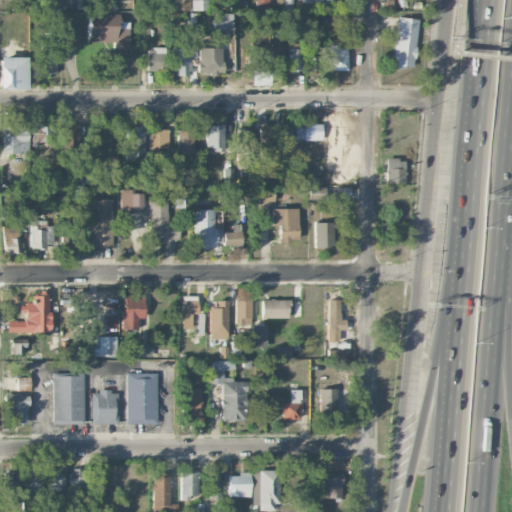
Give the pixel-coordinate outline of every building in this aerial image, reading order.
[(115,8),(115,0),(106,0),(106,7),(115,8)] [(172,0),(173,10),(190,10),(189,0),(172,0)] [(191,0),(192,10),(209,10),(208,0),(191,0)] [(269,0),(251,0),(251,9),(269,9),(269,0)] [(292,11),(292,0),(285,0),(284,11),(292,11)] [(118,14),(88,13),(87,41),(113,42),(113,48),(127,49),(128,22),(118,22),(118,14)] [(233,14),(213,13),(213,29),(232,29),(233,14)] [(392,67),(413,69),(418,19),(397,17),(392,67)] [(62,46),(78,47),(78,28),(62,27),(62,46)] [(306,55),(318,55),(318,40),(306,40),(306,55)] [(270,74),(284,74),(284,43),(270,44),(270,74)] [(301,71),(301,43),(288,43),(288,71),(301,71)] [(41,74),(55,74),(54,45),(40,45),(41,74)] [(266,46),(251,47),(252,71),(266,71),(266,46)] [(331,71),(347,71),(346,46),(331,46),(331,71)] [(165,48),(146,48),(146,70),(165,70),(165,48)] [(197,48),(198,74),(222,74),(222,48),(197,48)] [(176,75),(190,75),(190,62),(189,62),(189,49),(171,49),(170,68),(176,68),(176,75)] [(318,55),(309,56),(309,71),(318,71),(318,55)] [(0,89),(26,90),(26,57),(0,57),(0,89)] [(294,124),(295,140),(321,140),(321,123),(294,124)] [(273,124),(260,124),(259,151),(272,151),(273,124)] [(292,124),(278,124),(278,150),(291,150),(292,124)] [(61,125),(60,151),(78,151),(78,126),(61,125)] [(205,125),(206,152),(224,151),(223,125),(205,125)] [(50,126),(31,126),(31,144),(50,144),(50,126)] [(125,126),(126,160),(144,160),(143,126),(125,126)] [(1,153),(28,154),(28,127),(1,127),(1,153)] [(168,129),(149,128),(148,152),(167,152),(168,129)] [(236,128),(249,129),(250,132),(252,133),(252,165),(236,165),(236,128)] [(193,130),(177,130),(177,157),(192,157),(193,130)] [(103,166),(114,167),(116,155),(104,153),(103,166)] [(403,183),(403,159),(385,159),(386,184),(403,183)] [(349,200),(349,187),(335,187),(335,200),(349,200)] [(258,202),(274,201),(274,188),(258,188),(258,202)] [(143,212),(142,193),(134,194),(134,189),(120,190),(120,212),(143,212)] [(113,199),(91,199),(90,247),(112,247),(113,199)] [(166,224),(167,199),(149,199),(148,242),(177,242),(177,224),(166,224)] [(296,208),(271,209),(271,226),(278,225),(278,242),(297,242),(296,208)] [(213,210),(193,209),(192,244),(215,245),(215,238),(221,238),(221,229),(213,229),(213,210)] [(53,243),(54,226),(46,226),(46,220),(30,220),(30,249),(46,249),(46,243),(53,243)] [(332,222),(313,223),(314,249),(333,248),(332,222)] [(60,253),(80,254),(80,227),(61,226),(60,253)] [(3,255),(18,254),(17,227),(2,228),(3,255)] [(6,332),(48,332),(48,294),(31,294),(31,304),(21,304),(21,322),(6,322),(6,332)] [(143,296),(123,296),(122,329),(137,329),(137,319),(143,319),(143,296)] [(191,328),(191,313),(197,313),(197,296),(181,296),(181,329),(191,328)] [(287,318),(287,299),(261,299),(261,318),(287,318)] [(227,339),(227,301),(216,300),(216,308),(209,308),(208,338),(227,339)] [(250,300),(235,300),(235,324),(250,324),(250,300)] [(345,319),(339,319),(340,300),(327,300),(326,341),(344,342),(345,319)] [(266,326),(252,325),(252,347),(265,347),(266,326)] [(115,336),(90,337),(91,357),(116,356),(115,336)] [(27,354),(27,343),(14,342),(13,353),(27,354)] [(150,356),(151,344),(139,344),(139,356),(150,356)] [(289,346),(277,347),(277,359),(290,359),(289,346)] [(244,420),(245,382),(231,381),(231,378),(223,378),(223,361),(207,361),(207,384),(220,384),(219,420),(244,420)] [(126,424),(157,424),(156,373),(125,373),(126,424)] [(83,424),(83,375),(52,374),(51,424),(83,424)] [(29,390),(29,377),(16,378),(16,391),(29,390)] [(200,388),(184,388),(183,415),(200,416),(200,388)] [(335,388),(318,388),(319,420),(335,420),(335,388)] [(280,420),(299,419),(299,390),(288,390),(289,403),(280,403),(280,420)] [(91,424),(117,424),(116,391),(91,391),(91,424)] [(27,394),(5,394),(5,424),(26,424),(27,394)] [(26,493),(40,493),(39,468),(24,468),(26,493)] [(47,492),(61,492),(62,469),(47,468),(47,492)] [(69,486),(87,487),(87,468),(69,468),(69,486)] [(3,469),(2,492),(17,493),(19,469),(3,469)] [(258,511),(277,510),(276,470),(257,471),(258,511)] [(198,495),(197,471),(179,472),(180,500),(190,500),(190,496),(198,495)] [(220,472),(209,472),(210,499),(220,498),(220,472)] [(341,499),(342,474),(323,473),(322,498),(341,499)] [(151,510),(168,510),(168,511),(176,511),(176,504),(168,504),(168,474),(151,475),(151,510)] [(249,497),(249,474),(227,474),(227,497),(249,497)] [(203,511),(204,504),(192,503),(191,511),(203,511)]
